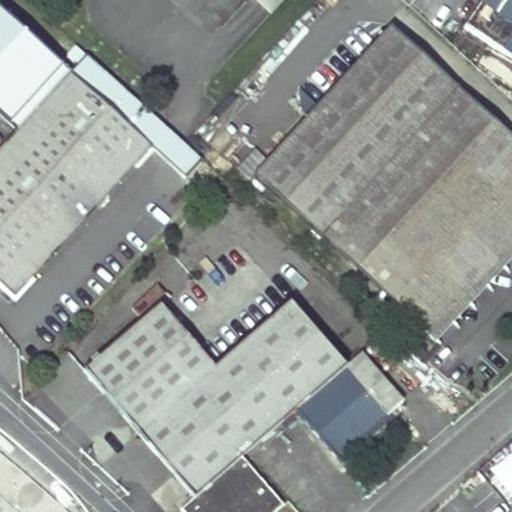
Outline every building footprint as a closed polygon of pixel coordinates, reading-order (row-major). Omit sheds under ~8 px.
[(255,0),(266,9),(274,0),(255,0)] [(511,0),(479,0),(460,29),(511,63),(511,0)] [(149,144),(0,6),(0,111),(15,126),(0,142),(0,289),(8,296),(149,144)] [(511,133),(391,22),(254,170),(432,333),(511,246),(511,133)] [(126,309),(147,287),(139,279),(118,301),(126,309)] [(210,362),(155,299),(78,366),(191,495),(177,507),(181,511),(273,511),(282,505),(241,457),(295,410),(341,462),(390,419),(385,414),(401,400),(358,350),(344,362),(286,296),(210,362)]
